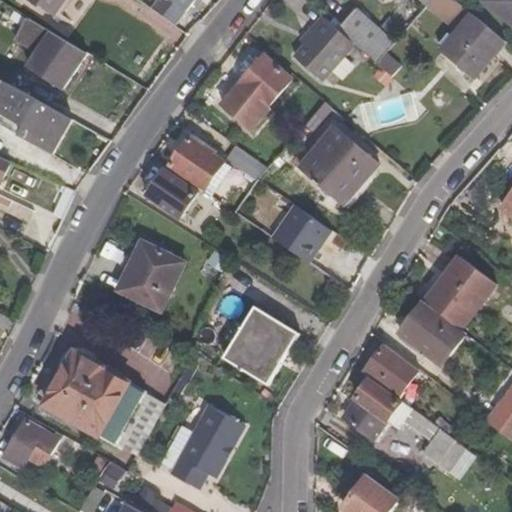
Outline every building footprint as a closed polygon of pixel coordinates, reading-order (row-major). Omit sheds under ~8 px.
[(33,0),(53,15),(63,0),(33,0)] [(174,28),(194,0),(157,0),(150,10),(174,28)] [(511,0),(487,0),(487,1),(511,22),(511,0)] [(347,6),(329,28),(350,46),(368,62),(378,51),(387,41),(347,6)] [(435,44),(468,73),(498,39),(465,9),(435,44)] [(61,87),(83,52),(63,39),(30,19),(17,39),(38,52),(29,66),(61,87)] [(318,83),(350,46),(329,28),(320,19),(309,32),(315,36),(305,48),(293,62),(318,83)] [(299,43),(305,48),(315,36),(309,32),(299,43)] [(378,51),(368,62),(385,76),(394,65),(378,51)] [(247,134),(292,84),(264,61),(218,109),(247,134)] [(48,155),(68,121),(5,83),(0,91),(0,115),(22,129),(17,137),(48,155)] [(334,129),(300,169),(343,205),(376,165),(334,129)] [(223,164),(213,157),(215,154),(208,149),(206,152),(188,139),(169,167),(203,190),(223,164)] [(259,179),(267,165),(235,147),(227,162),(259,179)] [(163,172),(146,198),(184,222),(187,217),(183,214),(197,194),(163,172)] [(511,197),(503,209),(511,216),(511,197)] [(293,206),(274,240),(314,263),(334,229),(293,206)] [(138,242),(113,292),(154,313),(180,262),(138,242)] [(461,255),(425,301),(428,304),(461,329),(497,283),(461,255)] [(464,341),(469,335),(461,329),(428,304),(423,309),(464,341)] [(251,306),(220,358),(265,385),(296,333),(251,306)] [(442,367),(464,341),(423,309),(403,333),(442,367)] [(94,345),(141,364),(155,331),(107,312),(94,345)] [(397,397),(418,368),(384,342),(363,372),(397,397)] [(74,355),(45,406),(114,444),(142,393),(74,355)] [(458,458),(466,448),(402,400),(399,403),(367,380),(354,397),(358,399),(345,418),(372,439),(387,419),(398,427),(404,420),(431,439),(422,451),(438,463),(447,451),(458,458)] [(511,396),(509,394),(487,421),(511,439),(511,396)] [(196,399),(185,425),(197,430),(207,404),(196,399)] [(196,433),(183,426),(161,466),(211,493),(248,424),(211,405),(196,433)] [(81,461),(87,452),(51,431),(49,434),(24,420),(3,459),(22,469),(31,453),(40,459),(44,453),(49,456),(56,447),(81,461)] [(366,474),(343,507),(348,511),(386,511),(397,496),(366,474)] [(160,511),(168,511),(176,497),(147,483),(138,501),(160,511)] [(95,511),(104,496),(95,491),(85,508),(92,511),(95,511)] [(198,511),(175,502),(170,511),(198,511)]
